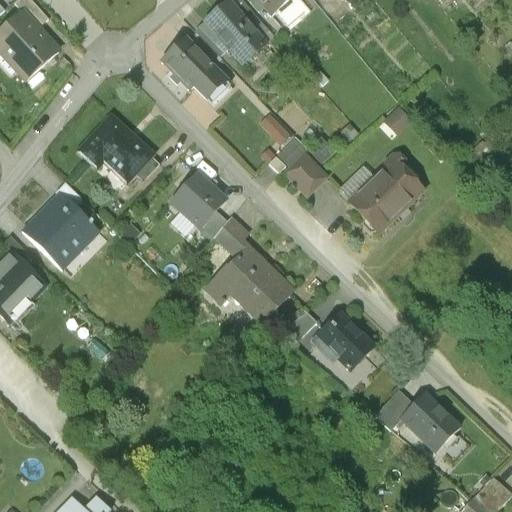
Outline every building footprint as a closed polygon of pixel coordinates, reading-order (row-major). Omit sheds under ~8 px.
[(28,0),(25,0),(14,11),(20,18),(22,16),(39,34),(50,24),(28,0)] [(301,3),(299,0),(256,0),(258,2),(255,6),(265,17),(269,13),(278,23),(301,3)] [(241,3),(234,9),(250,26),(257,20),(241,3)] [(234,9),(232,7),(206,32),(244,72),(270,47),(250,26),(234,9)] [(39,34),(22,16),(20,18),(0,36),(0,62),(24,88),(59,56),(39,34)] [(198,41),(191,48),(214,72),(222,65),(198,41)] [(191,48),(189,47),(168,67),(183,82),(180,86),(193,98),(195,96),(207,108),(229,87),(214,72),(191,48)] [(271,115),(261,123),(278,146),(289,138),(271,115)] [(152,163),(113,126),(81,160),(98,175),(103,169),(126,190),(134,182),(152,163)] [(282,183),(305,207),(327,187),(303,162),(282,183)] [(428,200),(390,162),(343,208),(381,246),(428,200)] [(162,172),(152,163),(134,182),(144,191),(162,172)] [(162,202),(201,237),(216,220),(225,211),(186,176),(162,202)] [(97,239),(59,204),(25,241),(64,276),(97,239)] [(201,237),(215,250),(216,248),(230,233),(216,220),(201,237)] [(216,248),(237,266),(246,256),(250,251),(246,247),(251,241),(235,227),(230,233),(216,248)] [(294,300),(246,256),(237,266),(230,274),(227,271),(204,297),(220,312),(229,302),(264,334),(294,300)] [(45,294),(7,259),(0,266),(0,319),(7,326),(25,306),(30,310),(45,294)] [(379,358),(341,321),(311,352),(333,374),(337,370),(352,385),(379,358)] [(465,436),(427,401),(414,415),(405,426),(442,460),(465,436)] [(405,426),(414,415),(399,402),(379,424),(394,437),(405,426)] [(88,511),(82,511),(73,502),(63,511),(110,511),(99,501),(88,511)]
